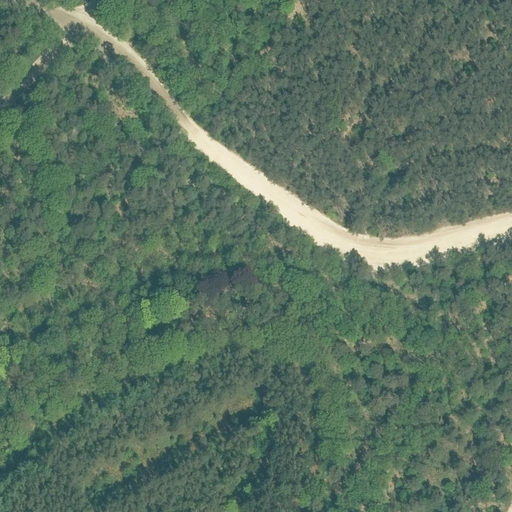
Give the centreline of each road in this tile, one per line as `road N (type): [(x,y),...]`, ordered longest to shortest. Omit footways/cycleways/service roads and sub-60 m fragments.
road 1 (track): [(10,0),(95,36),(198,140),(340,244),(396,255),(511,230)]
road 2 (track): [(0,107),(99,0)]
